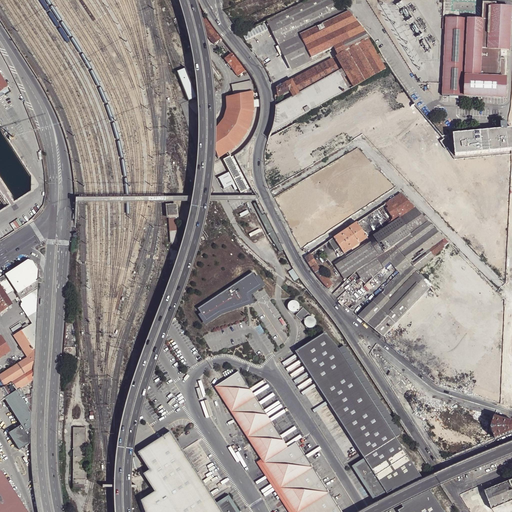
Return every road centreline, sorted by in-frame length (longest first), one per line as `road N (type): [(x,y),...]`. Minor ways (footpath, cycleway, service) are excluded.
road 1 (motorway): [(182,0),(200,86),(201,151),(183,249),(128,406),(118,511)]
road 2 (motorway): [(127,511),(138,402),(192,249),(207,179),(207,77),(190,0)]
road 3 (tertiary): [(59,511),(51,432),(65,217)]
road 4 (tertiary): [(298,259),(437,466)]
road 5 (tertiary): [(49,275),(40,432),(48,511)]
road 6 (tertiary): [(225,33),(265,85),(256,163),(267,200)]
road 7 (residential): [(267,200),(359,147),(405,189)]
road 8 (motorway): [(511,448),(371,511)]
road 9 (tertiary): [(0,31),(45,112),(57,153)]
road 10 (residential): [(405,189),(500,285)]
road 11 (residential): [(405,189),(298,259)]
